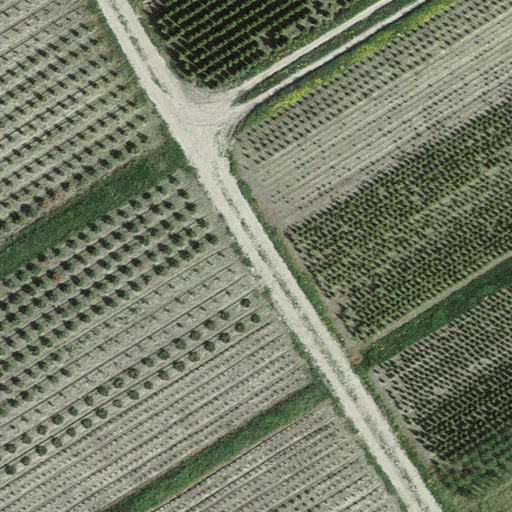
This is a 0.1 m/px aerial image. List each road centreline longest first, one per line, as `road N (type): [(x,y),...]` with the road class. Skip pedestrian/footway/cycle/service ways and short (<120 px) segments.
road 1 (track): [(424,511),(186,136),(112,0)]
road 2 (track): [(186,136),(404,0)]
